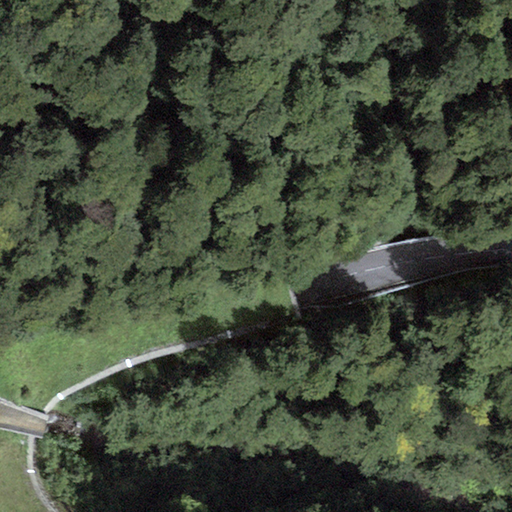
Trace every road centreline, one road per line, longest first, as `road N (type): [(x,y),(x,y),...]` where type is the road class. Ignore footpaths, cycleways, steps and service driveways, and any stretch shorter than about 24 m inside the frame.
road 1 (primary): [(23,511),(11,486),(7,436),(30,393),(51,374),(295,291)]
road 2 (primary): [(511,247),(295,291)]
